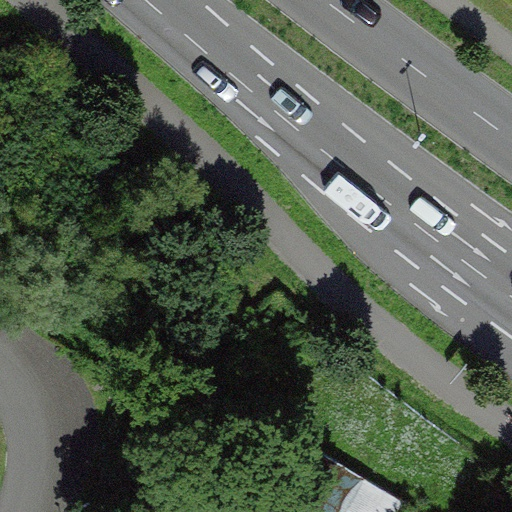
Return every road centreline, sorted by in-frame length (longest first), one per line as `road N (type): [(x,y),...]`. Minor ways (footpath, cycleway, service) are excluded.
road 1 (primary): [(149,0),(511,297)]
road 2 (primary): [(511,138),(330,0)]
